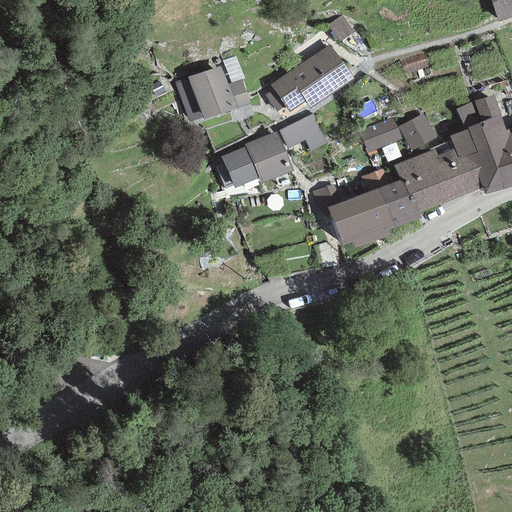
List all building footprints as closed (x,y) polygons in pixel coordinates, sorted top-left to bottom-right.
[(511,0),(489,0),(498,23),(511,17),(511,0)] [(341,16),(327,26),(339,43),(353,32),(341,16)] [(328,45),(271,85),(274,89),(265,95),(277,112),(285,106),(289,113),(306,101),(311,109),(353,79),(328,45)] [(228,85),(220,67),(187,77),(187,79),(203,117),(204,120),(236,110),(228,85)] [(189,123),(203,117),(187,79),(174,82),(189,123)] [(242,80),(228,85),(236,110),(250,105),(242,80)] [(511,132),(507,134),(493,95),(474,102),(456,110),(465,130),(450,136),(455,149),(459,159),(471,154),(483,189),(485,194),(511,186),(511,132)] [(421,114),(398,127),(412,151),(436,137),(421,114)] [(312,115),(279,131),(288,149),(305,141),(310,151),(326,143),(312,115)] [(358,132),(367,153),(401,139),(392,118),(358,132)] [(276,132),(244,145),(245,147),(258,178),(260,184),(292,171),(276,132)] [(234,189),(258,178),(245,147),(221,157),(224,164),(216,167),(224,187),(232,184),(234,189)] [(435,149),(394,166),(400,181),(401,180),(411,204),(415,202),(419,213),(454,199),(438,155),(435,149)] [(455,149),(438,155),(454,199),(483,189),(471,154),(459,159),(455,149)] [(361,177),(367,193),(379,189),(389,185),(383,168),(361,177)] [(389,185),(379,189),(394,228),(421,218),(419,213),(415,202),(411,204),(401,180),(400,181),(389,185)] [(334,185),(312,192),(318,211),(328,208),(340,203),(334,185)] [(367,193),(355,197),(372,242),(389,236),(387,230),(394,228),(379,189),(367,193)] [(372,242),(355,197),(340,203),(328,208),(343,246),(352,243),(354,249),(372,242)]
